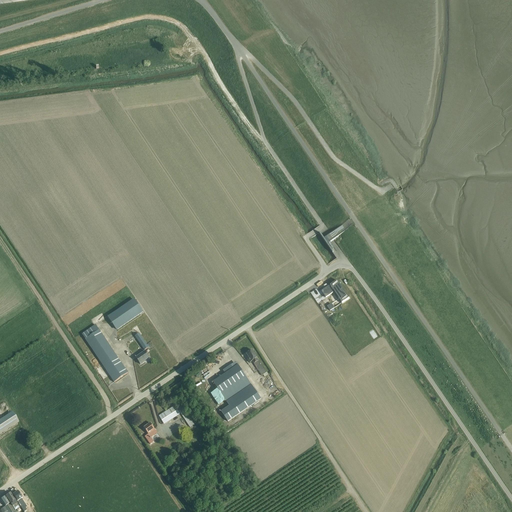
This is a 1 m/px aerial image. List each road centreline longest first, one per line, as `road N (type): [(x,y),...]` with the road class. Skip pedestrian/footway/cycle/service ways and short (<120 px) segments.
road 1 (unclassified): [(196,0),(511,452)]
road 2 (unclassified): [(344,260),(0,491)]
road 3 (unclassified): [(344,260),(511,499)]
road 4 (track): [(371,247),(511,150)]
